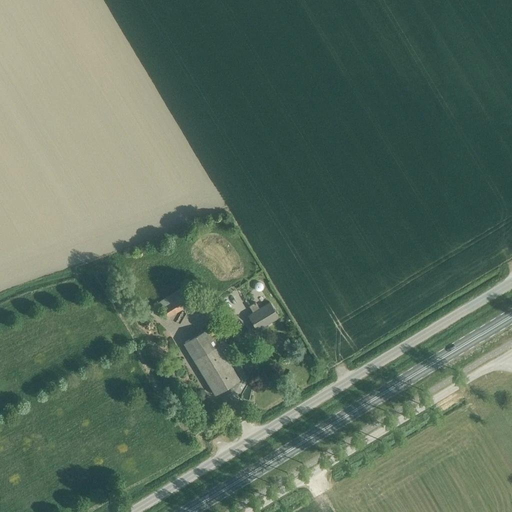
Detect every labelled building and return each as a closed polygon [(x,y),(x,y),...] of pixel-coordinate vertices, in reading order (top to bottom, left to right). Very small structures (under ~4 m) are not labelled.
[(254,284),(253,286),(254,288),(255,290),(256,291),(259,291),(260,291),(262,289),(263,287),(262,285),(261,283),(259,282),(257,282),(255,283),(254,284)] [(183,286),(159,301),(168,317),(193,302),(183,286)] [(258,330),(279,317),(270,303),(260,309),(256,302),(250,305),(254,312),(249,316),(258,330)] [(205,323),(196,329),(199,332),(207,327),(205,323)] [(215,395),(240,380),(208,328),(184,343),(215,395)]
